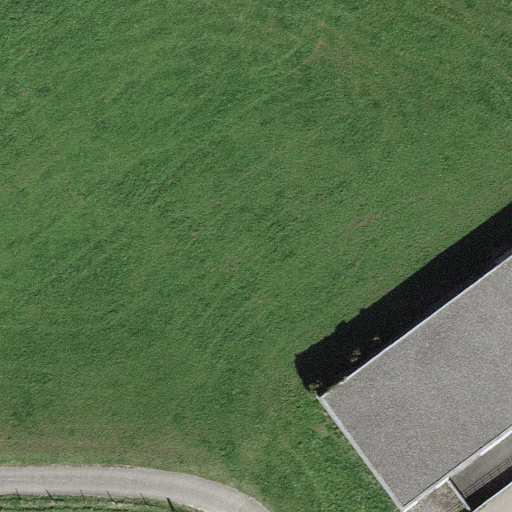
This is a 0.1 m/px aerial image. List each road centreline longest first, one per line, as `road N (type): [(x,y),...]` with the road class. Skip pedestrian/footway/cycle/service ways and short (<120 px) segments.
road 1 (motorway): [(511,287),(215,511)]
road 2 (residential): [(0,487),(87,484),(220,511)]
road 3 (motorway): [(364,511),(511,400)]
